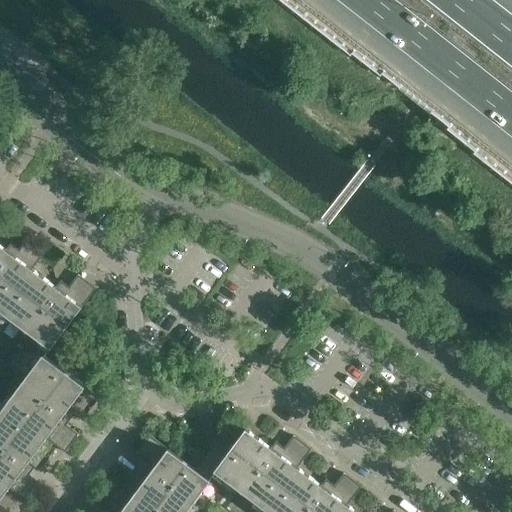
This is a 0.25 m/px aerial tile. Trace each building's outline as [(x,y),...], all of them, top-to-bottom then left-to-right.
[(6,250),(0,245),(0,310),(1,312),(33,270),(47,250),(28,237),(17,252),(9,246),(6,250)] [(51,349),(97,288),(79,275),(68,289),(60,283),(56,287),(33,270),(1,312),(51,349)] [(67,412),(85,387),(43,355),(5,406),(47,438),(66,452),(79,434),(64,423),(70,415),(67,412)] [(29,462),(47,438),(5,406),(0,413),(0,481),(9,488),(28,502),(42,484),(27,473),(33,465),(29,462)] [(266,510),(298,468),(312,449),(294,436),(282,451),(274,444),(272,448),(246,430),(235,445),(215,472),(266,510)] [(187,511),(211,481),(210,480),(196,470),(150,435),(136,453),(151,465),(145,473),(149,476),(131,499),(148,511),(187,511)] [(210,480),(215,472),(235,445),(222,436),(196,470),(210,480)] [(268,511),(342,511),(348,505),(362,487),(344,473),(333,488),(324,482),(321,486),(298,468),(266,510),(268,511)] [(0,511),(0,501),(9,488),(0,481),(0,511)] [(148,511),(131,499),(112,485),(99,503),(110,511),(148,511)]
